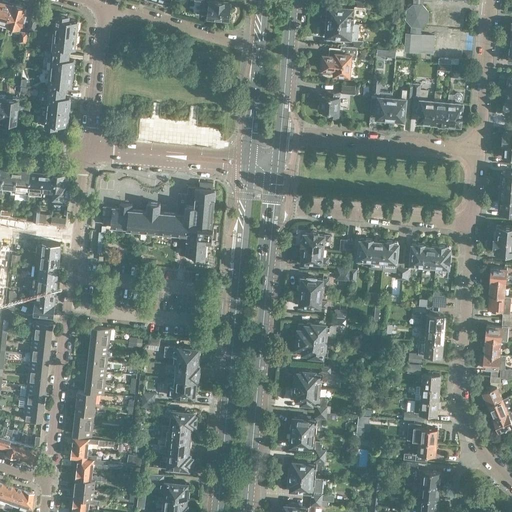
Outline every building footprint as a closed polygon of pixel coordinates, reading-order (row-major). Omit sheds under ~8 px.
[(206,0),(200,0),(200,14),(207,14),(207,17),(212,17),(212,18),(216,18),(217,18),(228,19),(230,3),(207,1),(206,0)] [(329,6),(327,20),(351,22),(352,14),(365,15),(367,0),(361,0),(354,0),(354,8),(329,6)] [(413,0),(413,3),(406,8),(406,17),(412,25),(420,26),(428,20),(428,11),(422,4),(422,0),(413,0)] [(0,1),(0,21),(7,23),(12,4),(0,1)] [(12,4),(7,23),(14,25),(13,29),(18,30),(20,23),(22,23),(25,14),(23,13),(26,6),(13,2),(12,4)] [(55,22),(53,32),(76,34),(77,21),(68,20),(68,15),(59,14),(58,23),(55,22)] [(31,17),(28,29),(34,30),(37,19),(31,17)] [(351,22),(327,20),(326,35),(352,37),(351,46),(357,46),(363,47),(363,40),(356,39),(356,31),(351,30),(351,22)] [(406,32),(404,49),(433,51),(435,35),(420,33),(420,26),(412,25),(411,33),(406,32)] [(26,43),(28,32),(21,31),(19,42),(26,43)] [(53,32),(52,50),(68,52),(69,46),(74,47),(76,34),(53,32)] [(333,52),(333,55),(322,55),(322,57),(321,57),(320,66),(322,66),(322,69),(334,70),(334,74),(349,76),(350,59),(356,60),(357,46),(351,46),(340,45),(340,53),(333,52)] [(377,59),(385,60),(385,55),(395,55),(396,48),(378,47),(377,59)] [(52,50),(49,69),(72,72),(73,59),(68,58),(68,52),(52,50)] [(49,69),(47,88),(64,90),(65,84),(70,85),(72,72),(49,69)] [(381,71),(375,71),(373,93),(379,93),(379,95),(378,95),(376,117),(382,118),(384,120),(390,120),(392,99),(385,98),(385,96),(384,96),(385,88),(380,87),(381,71)] [(413,83),(413,85),(412,95),(419,96),(417,116),(418,116),(418,121),(432,122),(435,99),(426,99),(427,90),(420,89),(420,83),(413,83)] [(358,93),(359,86),(355,86),(355,85),(342,84),(341,93),(355,94),(355,93),(358,93)] [(392,99),(390,120),(396,121),(399,119),(404,119),(406,98),(406,96),(412,97),(412,95),(413,85),(408,85),(408,87),(400,87),(400,97),(399,97),(399,100),(392,99)] [(47,88),(45,107),(68,109),(69,97),(64,96),(64,90),(47,88)] [(435,99),(432,122),(446,124),(448,101),(440,100),(441,91),(435,90),(435,99)] [(318,94),(317,101),(320,101),(320,110),(328,110),(328,114),(338,114),(340,92),(327,91),(326,95),(318,94)] [(449,93),(448,101),(446,124),(461,125),(463,95),(461,92),(457,92),(454,94),(449,93)] [(5,97),(3,120),(3,121),(11,122),(10,121),(16,121),(17,116),(18,104),(18,96),(13,95),(12,96),(12,98),(5,97)] [(18,104),(17,116),(24,116),(25,104),(18,104)] [(45,107),(44,117),(47,117),(46,126),(56,127),(57,123),(66,124),(68,109),(45,107)] [(502,133),(502,142),(511,142),(511,129),(505,129),(504,133),(502,133)] [(511,142),(502,142),(503,143),(502,155),(504,155),(504,156),(509,157),(509,155),(511,155),(511,142)] [(4,167),(2,186),(3,186),(10,187),(10,189),(10,190),(11,190),(10,198),(15,198),(15,192),(15,187),(17,169),(4,167)] [(17,169),(15,187),(15,192),(25,193),(25,199),(28,199),(29,194),(28,194),(29,188),(30,170),(17,169)] [(30,170),(29,188),(28,194),(29,194),(42,195),(42,191),(42,190),(43,171),(30,170)] [(511,171),(502,170),(501,184),(511,184),(511,171)] [(43,171),(42,190),(42,191),(54,192),(56,172),(43,171)] [(53,203),(68,204),(70,182),(68,181),(69,178),(65,178),(65,173),(56,172),(54,192),(53,203)] [(500,196),(511,197),(511,184),(501,184),(498,185),(498,189),(500,191),(500,196)] [(188,232),(186,255),(186,256),(188,257),(190,257),(191,255),(204,256),(206,240),(211,241),(212,232),(213,224),(212,224),(215,188),(213,188),(199,186),(188,185),(185,213),(159,211),(160,202),(148,201),(147,210),(130,208),(130,203),(118,202),(117,207),(103,206),(102,217),(112,217),(111,225),(188,232)] [(511,197),(500,196),(498,209),(511,210),(511,197)] [(39,213),(39,222),(50,223),(51,214),(39,213)] [(51,216),(50,223),(56,223),(65,224),(66,218),(54,216),(51,216)] [(0,326),(13,226),(14,220),(0,218),(0,326)] [(494,230),(494,237),(511,238),(511,224),(511,225),(511,226),(496,224),(496,230),(494,230)] [(300,247),(302,247),(323,249),(324,241),(330,241),(330,235),(318,234),(318,231),(310,230),(310,233),(304,232),(303,238),(301,238),(300,247)] [(511,238),(494,237),(493,245),(495,245),(494,251),(509,252),(508,253),(511,253),(511,238)] [(360,239),(358,260),(371,261),(372,240),(373,239),(362,238),(360,239)] [(372,240),(371,261),(371,262),(376,263),(376,261),(383,262),(385,240),(380,239),(378,241),(372,240)] [(37,240),(36,252),(59,254),(60,249),(58,247),(59,243),(37,240)] [(385,240),(383,262),(391,263),(391,267),(396,268),(395,278),(402,279),(403,267),(403,263),(397,263),(399,243),(397,241),(385,240)] [(415,264),(422,265),(424,245),(424,243),(414,243),(411,245),(410,266),(415,266),(415,264)] [(424,245),(422,265),(422,267),(428,267),(428,265),(436,266),(437,245),(432,244),(431,246),(424,245)] [(437,245),(436,266),(444,267),(443,269),(449,269),(451,248),(449,246),(437,245)] [(323,249),(302,247),(301,263),(308,264),(308,262),(328,263),(329,258),(322,257),(323,249)] [(36,252),(34,264),(56,266),(57,262),(58,260),(59,254),(36,252)] [(21,255),(12,253),(11,256),(11,261),(17,262),(20,262),(21,255)] [(32,263),(31,276),(55,278),(57,276),(57,273),(56,271),(56,266),(34,264),(32,263)] [(336,265),(336,272),(350,274),(351,268),(350,268),(350,266),(336,265)] [(491,266),(490,280),(505,281),(505,282),(511,281),(511,274),(508,274),(508,270),(506,269),(507,267),(491,266)] [(23,287),(37,288),(55,290),(56,285),(54,283),(55,278),(31,276),(27,275),(23,287)] [(299,285),(299,290),(321,292),(322,285),(328,285),(329,279),(316,278),(316,277),(308,276),(308,277),(301,276),(301,283),(299,285)] [(490,280),(489,294),(504,295),(505,282),(505,281),(490,280)] [(37,288),(36,300),(52,302),(53,298),(55,296),(55,290),(37,288)] [(321,292),(299,290),(298,297),(299,298),(299,304),(305,305),(305,306),(313,307),(314,306),(326,307),(327,301),(321,300),(321,292)] [(504,295),(489,294),(488,308),(503,309),(502,317),(511,317),(511,312),(510,312),(511,297),(510,297),(510,296),(504,295)] [(419,304),(427,305),(428,298),(421,297),(419,304)] [(36,300),(30,300),(28,312),(53,315),(55,302),(52,302),(36,300)] [(426,306),(413,305),(412,313),(422,314),(420,327),(444,329),(445,315),(425,314),(426,306)] [(347,310),(334,309),(334,316),(346,317),(347,310)] [(332,324),(346,325),(347,318),(333,317),(332,324)] [(485,339),(501,340),(508,340),(509,326),(511,326),(511,317),(502,317),(502,323),(502,325),(486,324),(485,339)] [(53,322),(34,320),(33,331),(52,333),(53,322)] [(298,323),(297,338),(327,340),(327,332),(329,332),(329,331),(336,332),(336,324),(331,324),(329,326),(326,326),(326,324),(312,322),(312,323),(307,323),(306,324),(298,323)] [(396,324),(384,323),(383,332),(396,333),(396,324)] [(110,339),(111,327),(92,325),(91,337),(110,339)] [(420,327),(419,340),(443,342),(444,329),(420,327)] [(52,333),(33,331),(32,342),(51,344),(52,333)] [(149,336),(148,348),(159,349),(160,337),(149,336)] [(91,337),(90,347),(109,349),(110,339),(91,337)] [(327,340),(297,338),(295,352),(304,353),(305,354),(310,355),(309,355),(323,356),(323,354),(327,355),(328,349),(326,349),(327,340)] [(485,339),(484,352),(500,353),(500,351),(502,352),(502,347),(500,347),(501,340),(485,339)] [(409,352),(409,360),(422,361),(422,354),(441,355),(443,342),(419,340),(418,353),(409,352)] [(51,344),(32,342),(31,352),(49,354),(51,344)] [(174,363),(175,363),(177,363),(197,365),(198,348),(176,346),(165,345),(165,354),(174,355),(174,363)] [(90,347),(89,358),(107,360),(109,349),(90,347)] [(49,354),(31,352),(30,363),(48,365),(49,354)] [(500,353),(484,352),(484,360),(482,360),(481,364),(483,365),(483,367),(498,368),(498,369),(498,370),(505,370),(506,354),(500,354),(500,353)] [(331,364),(331,365),(340,366),(340,365),(343,366),(343,358),(329,357),(329,364),(331,364)] [(89,358),(88,369),(106,371),(107,360),(89,358)] [(48,365),(30,363),(28,374),(47,376),(48,365)] [(177,363),(175,363),(175,369),(177,370),(176,377),(195,379),(198,379),(199,365),(197,365),(177,363)] [(408,364),(407,371),(421,372),(421,365),(408,364)] [(295,376),(294,385),(321,387),(321,379),(327,380),(327,378),(329,378),(330,372),(337,373),(337,372),(340,372),(340,366),(331,365),(331,367),(320,365),(319,373),(316,373),(316,371),(309,370),(302,369),(302,372),(298,371),(297,376),(295,376)] [(88,369),(86,379),(105,382),(106,371),(88,369)] [(423,373),(422,386),(439,388),(440,374),(423,373)] [(47,376),(28,374),(27,385),(46,387),(47,376)] [(170,394),(176,395),(194,396),(195,379),(176,377),(175,385),(171,385),(170,394)] [(86,379),(85,390),(97,391),(104,392),(105,382),(86,379)] [(46,387),(21,384),(20,395),(26,396),(45,398),(46,387)] [(321,387),(294,385),(294,394),(296,394),(295,399),(300,400),(300,402),(306,403),(306,402),(313,403),(313,401),(317,401),(316,410),(330,412),(330,411),(331,405),(326,404),(327,399),(325,398),(325,396),(320,395),(321,387)] [(482,391),(488,404),(502,398),(499,391),(501,390),(499,387),(498,388),(497,385),(482,391)] [(416,386),(415,399),(421,399),(438,400),(439,388),(422,386),(416,386)] [(85,390),(78,389),(77,400),(95,402),(97,391),(85,390)] [(143,391),(142,398),(154,399),(155,392),(143,391)] [(45,398),(26,396),(25,406),(44,408),(45,398)] [(511,405),(508,396),(502,398),(488,404),(493,417),(511,410),(511,409),(511,405)] [(142,398),(141,406),(154,407),(154,399),(142,398)] [(438,400),(421,399),(415,399),(414,411),(416,411),(416,412),(437,414),(438,400)] [(95,402),(77,401),(76,411),(94,413),(95,402)] [(44,408),(25,406),(24,417),(42,419),(44,408)] [(172,416),(171,424),(190,426),(192,426),(194,412),(189,411),(189,410),(184,409),(184,411),(166,409),(165,415),(170,415),(170,416),(172,416)] [(293,416),(292,430),(315,432),(319,433),(320,425),(321,425),(322,423),(323,423),(324,418),(326,418),(326,417),(333,418),(334,412),(330,411),(330,412),(316,410),(315,418),(310,418),(310,416),(304,415),(298,414),(297,417),(293,416)] [(404,410),(403,418),(416,419),(416,412),(416,411),(414,411),(404,410)] [(511,412),(511,410),(493,417),(495,423),(494,424),(496,429),(497,429),(498,430),(506,427),(509,434),(509,435),(508,435),(511,433),(511,412)] [(94,413),(76,411),(74,422),(93,424),(94,413)] [(370,431),(371,414),(358,414),(357,431),(370,431)] [(93,424),(74,422),(73,433),(92,435),(93,424)] [(163,423),(162,428),(161,437),(168,437),(189,439),(190,426),(171,424),(163,423)] [(4,426),(1,434),(0,438),(0,446),(7,448),(11,437),(5,436),(7,427),(4,426)] [(414,434),(413,440),(436,442),(437,428),(412,426),(412,433),(414,434)] [(7,448),(6,453),(16,456),(20,440),(15,439),(17,429),(13,428),(11,437),(7,448)] [(315,432),(292,430),(291,445),(295,445),(295,448),(301,448),(307,448),(307,446),(314,446),(316,446),(315,454),(326,455),(326,449),(321,449),(321,443),(320,443),(320,441),(314,441),(315,432)] [(20,440),(16,456),(25,459),(30,444),(24,442),(26,433),(23,432),(20,440)] [(30,444),(25,459),(37,462),(40,437),(35,436),(35,445),(30,444)] [(73,436),(72,447),(88,448),(89,442),(98,443),(99,439),(89,438),(73,436)] [(168,437),(168,438),(167,451),(169,452),(187,453),(189,439),(168,437)] [(403,452),(403,459),(426,461),(427,454),(435,455),(436,442),(413,440),(412,453),(403,452)] [(88,448),(72,447),(71,457),(78,458),(87,458),(109,461),(109,460),(109,456),(102,456),(102,459),(97,459),(97,455),(91,454),(91,450),(90,449),(88,448)] [(187,453),(169,452),(167,451),(166,460),(161,459),(160,465),(179,467),(179,468),(184,468),(184,467),(189,467),(189,466),(193,467),(195,455),(190,455),(190,454),(187,453)] [(291,460),(290,474),(313,476),(314,468),(321,469),(322,467),(323,467),(324,462),(325,462),(326,455),(315,454),(314,463),(310,462),(310,460),(304,460),(304,458),(298,458),(298,461),(291,460)] [(78,458),(77,467),(93,469),(94,463),(103,464),(103,463),(109,464),(109,460),(109,461),(87,458),(78,458)] [(140,467),(131,466),(130,473),(139,474),(140,467)] [(77,467),(76,477),(95,479),(102,480),(102,475),(93,474),(93,469),(77,467)] [(421,475),(420,482),(439,484),(441,471),(420,469),(419,474),(421,475)] [(158,473),(145,471),(144,479),(157,480),(158,473)] [(313,476),(290,474),(288,488),(295,489),(295,492),(301,493),(301,491),(307,492),(308,490),(312,490),(311,498),(322,499),(327,500),(328,493),(322,493),(322,494),(321,494),(322,487),(320,487),(320,485),(312,485),(313,476)] [(76,477),(75,487),(94,489),(95,479),(76,477)] [(169,481),(157,480),(157,486),(160,486),(160,495),(163,495),(186,497),(189,497),(190,488),(187,488),(187,483),(173,481),(173,480),(169,480),(169,481)] [(6,482),(0,497),(6,499),(3,508),(7,509),(15,485),(6,482)] [(420,482),(419,495),(438,497),(439,484),(420,482)] [(15,485),(7,509),(11,511),(14,502),(19,504),(24,489),(15,485)] [(75,487),(73,497),(74,497),(93,499),(93,498),(94,489),(75,487)] [(24,489),(19,504),(28,506),(26,510),(26,511),(32,511),(34,492),(24,489)] [(164,500),(164,508),(189,511),(189,503),(185,502),(186,497),(163,495),(163,500),(164,500)] [(419,495),(418,508),(437,510),(438,497),(419,495)] [(74,497),(73,507),(89,509),(89,503),(100,504),(106,505),(106,500),(93,498),(93,499),(74,497)] [(285,504),(284,511),(312,511),(313,511),(315,511),(315,505),(321,506),(321,505),(322,499),(311,498),(310,507),(309,506),(302,506),(302,504),(295,503),(295,502),(289,502),(289,504),(285,504)]
